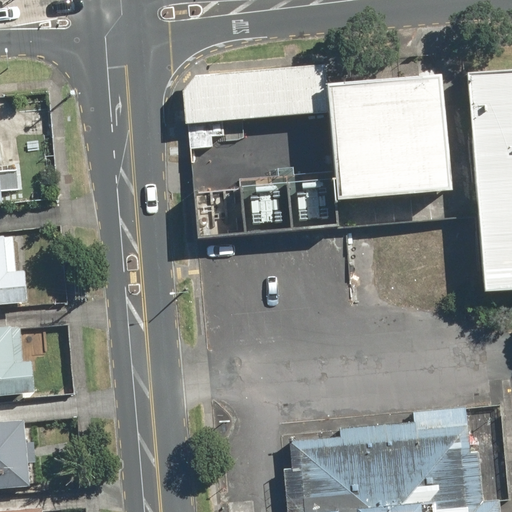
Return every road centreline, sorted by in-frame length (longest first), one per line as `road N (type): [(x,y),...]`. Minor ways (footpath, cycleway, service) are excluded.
road 1 (secondary): [(134,313),(152,511)]
road 2 (secondary): [(126,54),(128,235)]
